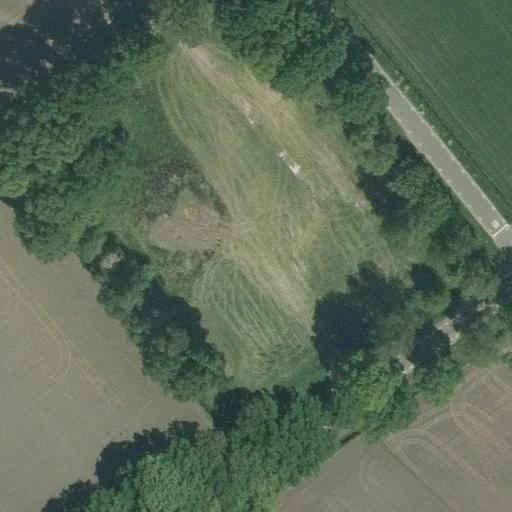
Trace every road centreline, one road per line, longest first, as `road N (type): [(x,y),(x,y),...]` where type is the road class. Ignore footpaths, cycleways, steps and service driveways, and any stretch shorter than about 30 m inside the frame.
road 1 (tertiary): [(188,511),(511,290)]
road 2 (unclassified): [(511,252),(306,0)]
